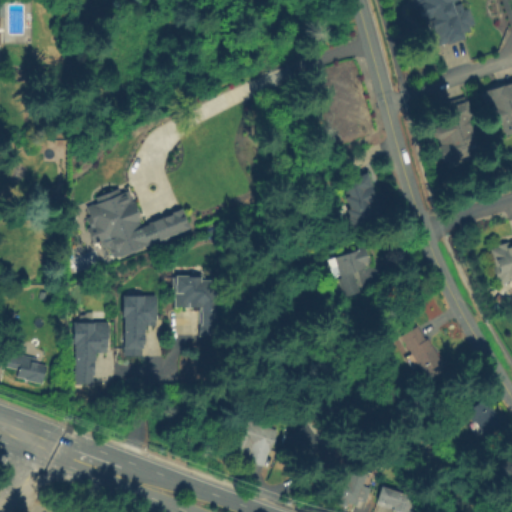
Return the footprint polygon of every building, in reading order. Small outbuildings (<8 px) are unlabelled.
[(450,0),(453,10),(455,11),(456,14),(457,15),(456,18),(462,38),(446,43),(445,40),(437,42),(425,8),(421,9),(418,0),(450,0)] [(511,134),(502,138),(498,128),(497,128),(489,107),(479,110),(474,98),(511,83),(511,134)] [(423,112),(461,99),(474,140),(460,145),(464,157),(440,165),(423,112)] [(343,185),(367,176),(384,223),(353,235),(345,213),(352,211),(343,185)] [(112,257),(106,240),(92,245),(83,220),(90,216),(87,207),(96,204),(94,198),(117,190),(120,196),(128,193),(140,230),(182,215),(188,231),(112,257)] [(511,278),(498,283),(493,266),(495,265),(489,248),(498,245),(498,243),(506,240),(507,244),(511,242),(511,278)] [(345,295),(333,257),(364,248),(368,263),(364,264),(365,269),(353,272),(358,291),(345,295)] [(173,309),(173,293),(171,293),(172,277),(189,277),(194,274),(200,274),(204,277),(204,281),(216,281),(216,310),(218,310),(218,336),(198,336),(198,310),(173,309)] [(121,356),(122,300),(153,300),(153,326),(142,326),(142,356),(121,356)] [(72,325),(107,326),(107,354),(93,354),(93,385),(72,385),(72,325)] [(426,380),(401,335),(417,326),(425,340),(428,338),(445,369),(426,380)] [(46,366),(41,384),(25,380),(25,378),(16,377),(18,370),(3,366),(7,351),(38,358),(36,364),(46,366)] [(489,443),(475,421),(472,423),(465,412),(487,399),(501,421),(499,422),(505,433),(489,443)] [(277,430),(269,452),(253,446),(248,459),(229,452),(241,417),(277,430)] [(286,437),(307,424),(323,448),(302,462),(286,437)] [(510,456),(511,459),(511,498),(492,468),(510,456)] [(370,488),(365,502),(358,500),(356,505),(347,502),(345,507),(338,505),(340,499),(329,496),(336,477),(352,483),(353,479),(364,483),(363,486),(370,488)] [(382,485),(412,496),(410,503),(415,505),(414,511),(416,511),(394,511),(395,511),(391,510),(391,508),(376,503),(382,485)]
